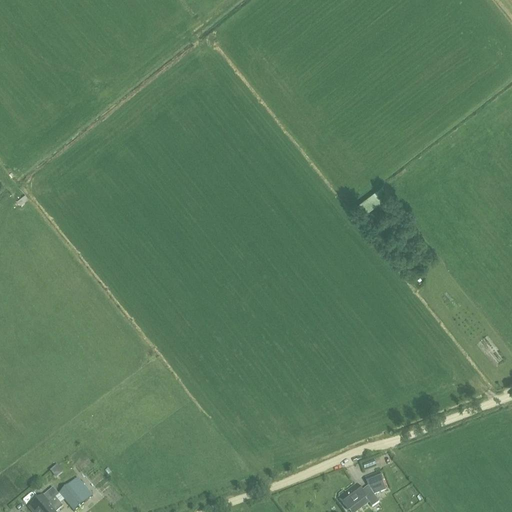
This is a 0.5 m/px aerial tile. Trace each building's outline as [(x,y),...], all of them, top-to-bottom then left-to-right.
[(388,196),(382,187),(357,205),(364,213),(388,196)] [(393,226),(399,221),(394,214),(388,219),(393,226)] [(366,458),(361,461),(365,471),(376,466),(373,461),(368,463),(366,458)] [(373,495),(386,490),(384,486),(379,473),(365,478),(368,487),(370,492),(372,491),(373,494),(373,495)] [(59,494),(59,495),(73,511),(74,511),(93,497),(78,479),(71,485),(59,494)] [(365,498),(366,499),(373,494),(372,491),(370,492),(368,487),(361,492),(356,486),(346,494),(345,493),(343,492),(339,495),(339,498),(340,499),(339,499),(348,511),(365,498)] [(55,498),(59,495),(59,494),(53,488),(43,497),(29,509),(31,511),(39,511),(49,504),(55,498)] [(379,503),(373,495),(373,494),(366,499),(366,500),(372,508),(379,503)] [(39,511),(57,511),(63,507),(62,506),(55,498),(49,504),(39,511)]
